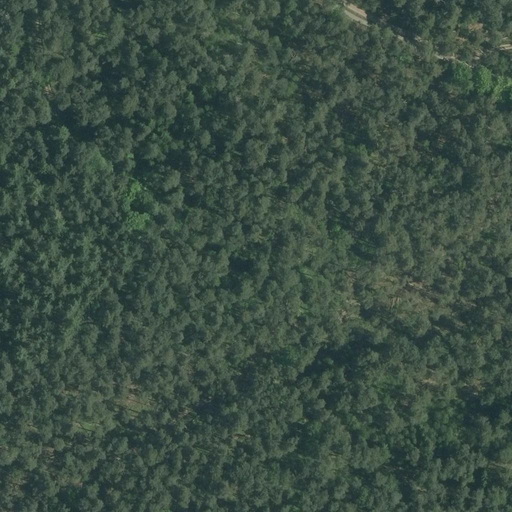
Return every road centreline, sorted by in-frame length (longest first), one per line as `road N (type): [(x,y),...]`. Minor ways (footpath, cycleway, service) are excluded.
road 1 (track): [(37,0),(45,77),(69,139),(186,227),(214,299),(261,355)]
road 2 (track): [(261,355),(437,511)]
road 3 (track): [(464,62),(338,0)]
